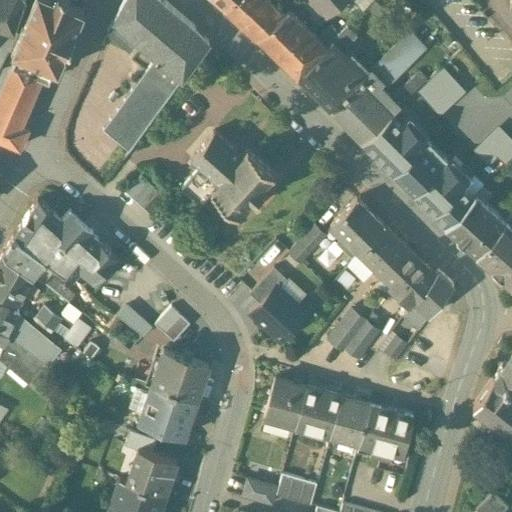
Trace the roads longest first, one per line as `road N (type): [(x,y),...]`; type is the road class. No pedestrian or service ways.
road 1 (residential): [(38,130),(194,280),(233,329),(240,357),(199,511)]
road 2 (primary): [(481,301),(470,261),(201,0)]
road 3 (primary): [(419,511),(481,301)]
road 4 (residential): [(98,0),(38,130)]
